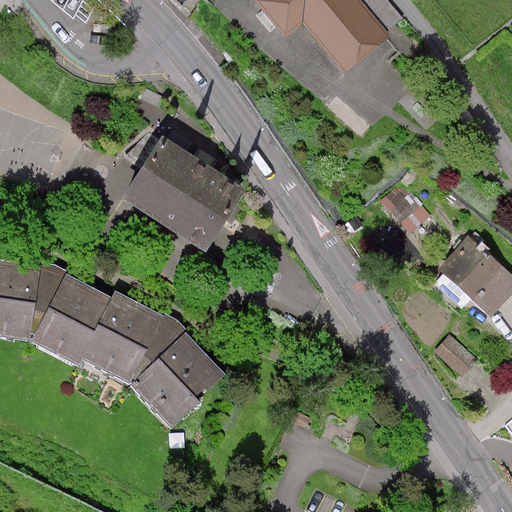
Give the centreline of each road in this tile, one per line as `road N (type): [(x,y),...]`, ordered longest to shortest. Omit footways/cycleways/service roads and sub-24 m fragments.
road 1 (tertiary): [(175,40),(503,511)]
road 2 (unclassified): [(511,159),(399,0)]
road 3 (residential): [(25,0),(76,52),(111,68),(135,66),(175,40)]
